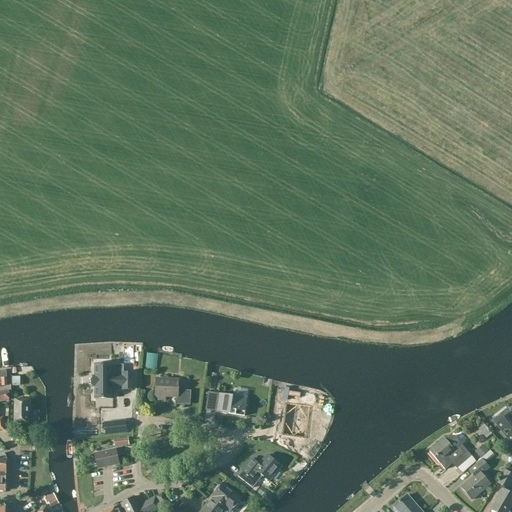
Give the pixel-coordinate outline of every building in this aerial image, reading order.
[(156,372),(157,354),(147,353),(145,371),(156,372)] [(123,390),(133,390),(133,373),(123,373),(123,377),(111,377),(111,364),(95,364),(95,377),(93,377),(93,387),(95,387),(95,399),(111,399),(111,387),(123,387),(123,390)] [(11,377),(11,386),(20,387),(20,377),(16,377),(11,377)] [(166,401),(166,396),(176,396),(175,404),(183,405),(184,391),(179,390),(179,381),(156,379),(155,401),(166,401)] [(9,392),(0,392),(0,402),(9,401),(9,392)] [(247,398),(218,394),(215,412),(244,417),(247,398)] [(14,400),(14,423),(29,423),(29,400),(14,400)] [(274,403),(272,419),(280,420),(282,404),(274,403)] [(292,437),(316,439),(319,404),(296,403),(292,437)] [(511,415),(510,413),(507,416),(505,414),(503,414),(499,417),(498,420),(500,421),(496,424),(511,443),(511,415)] [(106,435),(113,435),(112,422),(104,423),(106,435)] [(467,450),(462,445),(455,436),(451,436),(447,440),(445,438),(430,452),(445,469),(452,463),(457,469),(472,456),(467,450)] [(114,440),(115,447),(129,446),(128,438),(114,440)] [(476,452),(481,457),(487,452),(483,447),(476,452)] [(116,449),(95,454),(98,469),(119,465),(116,449)] [(489,467),(486,464),(494,456),(490,450),(481,458),(482,459),(469,470),(474,476),(461,487),(472,500),(490,484),(482,474),(489,467)] [(259,474),(268,481),(281,465),(268,455),(260,465),(252,459),(238,477),(252,489),(257,483),(250,478),(254,473),(257,476),(259,474)] [(508,511),(511,505),(511,494),(506,490),(507,488),(511,480),(511,474),(506,470),(498,483),(504,486),(502,488),(496,498),(497,498),(491,510),(494,511),(508,511)] [(231,511),(241,498),(223,483),(212,496),(215,499),(206,510),(204,508),(200,511),(231,511)] [(256,492),(270,502),(275,496),(261,485),(256,492)] [(59,504),(55,497),(53,494),(44,498),(47,504),(49,503),(51,508),(59,504)] [(394,507),(398,511),(422,511),(407,495),(394,507)] [(159,496),(156,498),(156,496),(139,506),(135,496),(121,504),(121,505),(124,511),(153,511),(162,508),(164,506),(159,496)]
